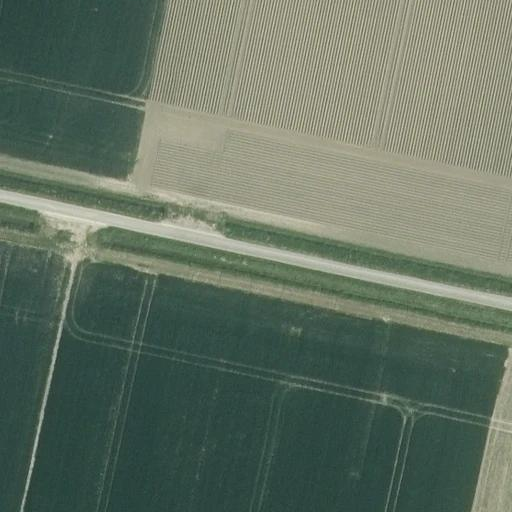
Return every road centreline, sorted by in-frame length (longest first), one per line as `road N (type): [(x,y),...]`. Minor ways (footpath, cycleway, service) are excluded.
road 1 (unclassified): [(511,306),(0,198)]
road 2 (track): [(17,511),(81,215)]
